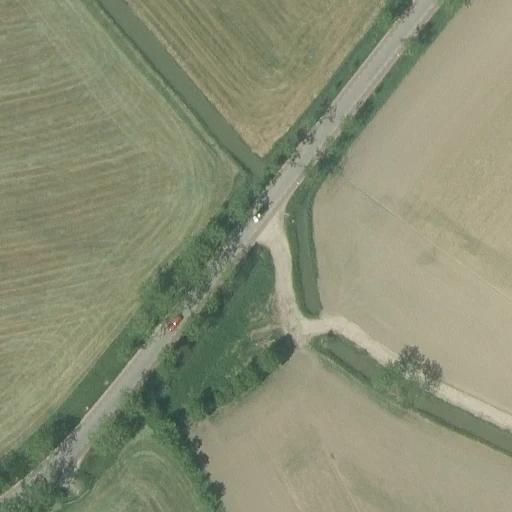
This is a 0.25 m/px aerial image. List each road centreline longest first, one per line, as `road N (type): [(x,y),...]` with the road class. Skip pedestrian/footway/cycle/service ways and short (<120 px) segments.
road 1 (secondary): [(256,219),(90,428),(0,511)]
road 2 (track): [(256,219),(282,250),(294,322),(357,336),(405,371),(511,423)]
road 3 (secondary): [(256,219),(431,0)]
